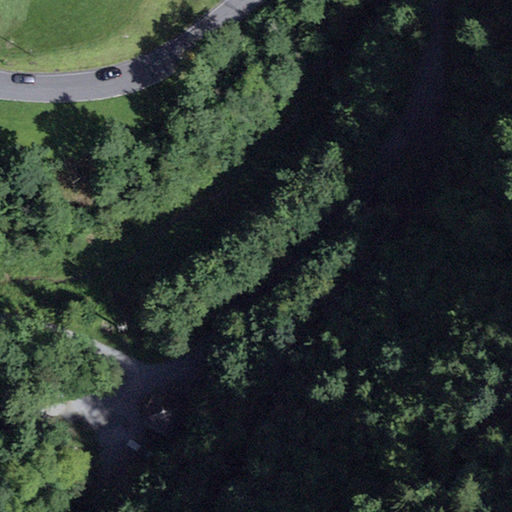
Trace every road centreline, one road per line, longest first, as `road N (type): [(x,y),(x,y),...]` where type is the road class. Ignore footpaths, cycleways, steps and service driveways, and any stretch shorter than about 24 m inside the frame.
road 1 (track): [(212,511),(276,387),(431,167),(443,117),(442,39)]
road 2 (tertiary): [(0,82),(58,87),(130,77),(203,38),(249,0)]
road 3 (track): [(151,384),(94,347),(0,355)]
road 4 (track): [(151,384),(0,439)]
road 5 (track): [(151,384),(85,511)]
